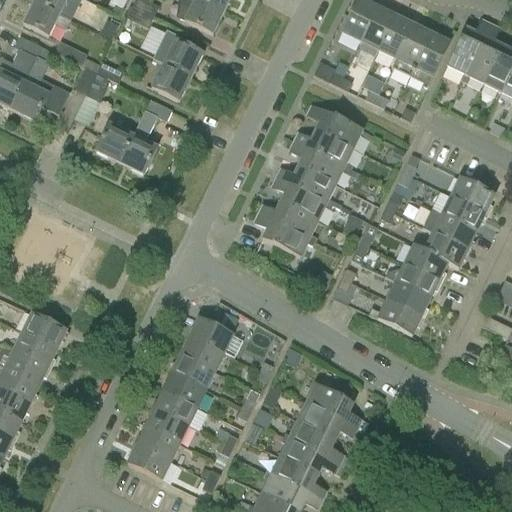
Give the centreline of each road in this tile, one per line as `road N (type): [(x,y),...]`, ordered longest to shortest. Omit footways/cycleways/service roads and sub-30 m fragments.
road 1 (residential): [(511,450),(183,261)]
road 2 (residential): [(183,261),(311,0)]
road 3 (residential): [(77,487),(183,261)]
road 4 (residential): [(448,352),(511,241)]
